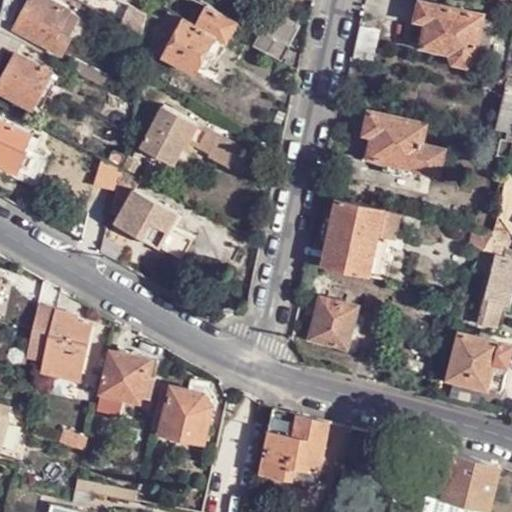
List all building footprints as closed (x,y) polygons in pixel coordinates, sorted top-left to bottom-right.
[(19,0),(3,0),(0,15),(0,20),(10,25),(19,0)] [(71,11),(48,0),(29,0),(15,29),(63,52),(70,36),(61,31),(71,11)] [(486,14),(424,0),(422,0),(418,19),(430,22),(425,46),(476,57),(486,14)] [(197,23),(186,16),(163,53),(198,73),(212,49),(220,54),(239,21),(208,4),(197,23)] [(163,53),(186,16),(172,8),(150,45),(163,53)] [(264,28),(290,43),(299,25),(273,11),(264,28)] [(283,59),(290,43),(264,28),(255,43),(283,59)] [(22,41),(0,29),(0,48),(13,56),(16,51),(22,41)] [(53,71),(16,51),(13,56),(0,84),(0,88),(36,107),(53,71)] [(68,65),(106,84),(112,73),(75,53),(68,65)] [(511,128),(511,71),(508,70),(495,125),(511,128)] [(242,143),(164,104),(143,146),(173,162),(186,139),(210,150),(207,155),(229,166),(242,143)] [(427,121),(372,108),(367,130),(375,133),(372,154),(418,165),(418,167),(443,172),(448,146),(423,140),(427,121)] [(36,134),(0,114),(0,159),(21,170),(31,149),(28,148),(36,134)] [(179,211),(135,187),(117,220),(183,257),(192,240),(169,228),(179,211)] [(382,232),(388,207),(339,196),(326,260),(374,271),(382,232)] [(406,210),(388,207),(382,232),(400,237),(406,210)] [(484,248),(496,228),(475,224),(469,244),(484,248)] [(511,302),(511,257),(497,254),(486,297),(511,304),(511,302)] [(364,289),(325,281),(312,336),(351,345),(364,289)] [(81,315),(58,309),(43,370),(82,378),(94,324),(80,320),(81,315)] [(511,355),(511,342),(463,330),(450,375),(504,389),(511,355)] [(151,358),(113,350),(101,400),(122,406),(124,396),(147,401),(150,387),(145,385),(151,358)] [(206,391),(172,384),(161,433),(205,443),(214,406),(206,391)] [(278,406),(263,473),(296,479),(299,465),(321,470),(332,421),(278,406)] [(0,444),(10,415),(0,411),(0,444)] [(444,511),(449,493),(460,453),(440,448),(434,475),(431,488),(426,507),(444,511)] [(491,503),(500,463),(460,453),(449,493),(491,503)] [(425,486),(431,488),(434,475),(427,474),(425,486)] [(78,482),(75,492),(117,501),(119,492),(78,482)] [(115,511),(117,501),(75,492),(73,503),(110,511),(115,511)]
